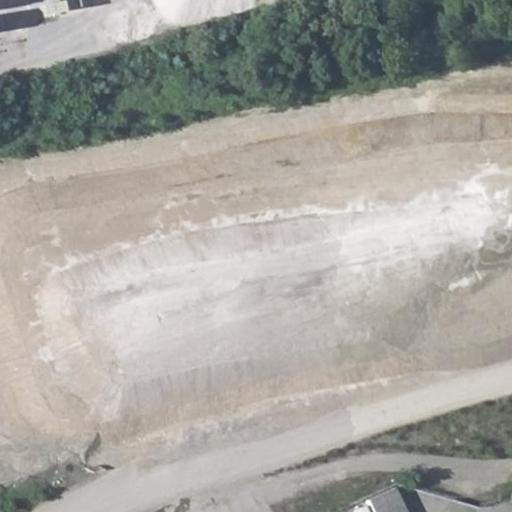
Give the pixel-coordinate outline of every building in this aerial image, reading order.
[(462,96),(468,125),(505,118),(499,88),(462,96)] [(455,92),(363,108),(370,149),(421,140),(420,135),(461,128),(455,92)] [(239,133),(253,239),(307,231),(296,150),(322,146),(319,122),(239,133)] [(460,179),(497,172),(492,144),(454,151),(460,179)] [(439,194),(434,145),(373,152),(379,215),(413,211),(412,197),(439,194)] [(214,163),(164,174),(171,205),(221,194),(214,163)] [(30,183),(0,187),(0,211),(10,275),(44,270),(30,183)] [(47,197),(59,258),(91,252),(79,191),(47,197)] [(369,511),(403,511),(392,488),(365,501),(369,511)]
